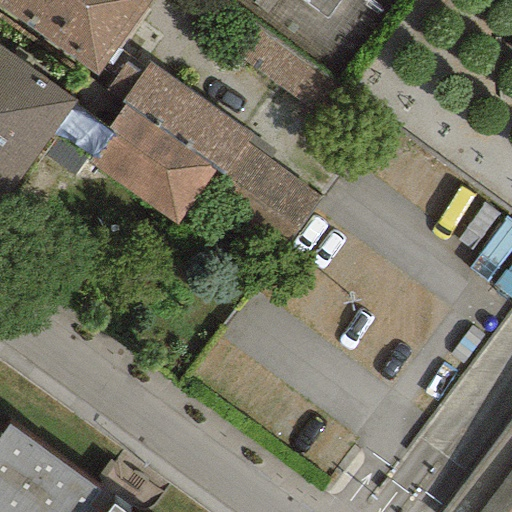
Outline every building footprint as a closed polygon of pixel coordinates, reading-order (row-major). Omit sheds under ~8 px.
[(149,0),(0,0),(0,10),(95,77),(149,0)] [(284,0),(317,25),(336,0),(284,0)] [(0,201),(74,103),(0,47),(0,201)] [(273,153),(148,62),(119,101),(123,105),(106,128),(114,133),(91,165),(175,227),(215,172),(234,186),(228,194),(289,240),(320,199),(268,159),(273,153)] [(0,434),(0,511),(124,511),(6,426),(0,434)] [(511,511),(511,464),(476,511),(511,511)]
